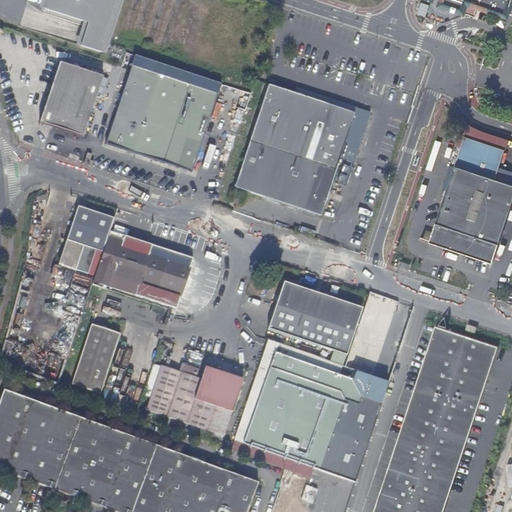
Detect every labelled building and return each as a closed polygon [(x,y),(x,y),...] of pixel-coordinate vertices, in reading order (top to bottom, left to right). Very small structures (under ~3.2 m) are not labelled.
[(115,0),(44,0),(42,9),(86,24),(79,47),(99,53),(115,0)] [(481,7),(503,14),(508,0),(457,0),(468,3),(466,13),(478,17),(481,7)] [(511,0),(508,0),(503,14),(507,16),(509,8),(511,9),(511,7),(511,0)] [(102,75),(57,61),(38,121),(82,136),(102,75)] [(216,93),(129,65),(104,143),(191,172),(216,93)] [(279,80),(273,78),(271,84),(270,84),(236,187),(323,216),(357,113),(277,86),(279,80)] [(504,147),(457,132),(454,143),(460,145),(429,241),(491,262),(511,198),(511,183),(494,177),(504,147)] [(87,163),(87,164),(90,165),(92,160),(89,159),(89,157),(84,156),(82,161),(87,163)] [(77,206),(66,240),(77,244),(95,250),(102,253),(108,232),(113,218),(77,206)] [(193,260),(108,232),(93,283),(176,308),(193,260)] [(95,250),(77,244),(74,248),(64,244),(57,265),(87,275),(95,250)] [(400,261),(398,267),(402,268),(406,270),(408,263),(400,261)] [(363,308),(284,283),(269,329),(347,355),(363,308)] [(121,331),(92,322),(72,383),(101,392),(121,331)] [(470,334),(473,326),(464,323),(460,331),(470,334)] [(442,511),(496,347),(437,328),(375,511),(442,511)] [(267,342),(265,349),(344,376),(347,368),(267,342)] [(318,480),(321,470),(346,479),(354,482),(387,384),(379,381),(356,373),(354,380),(344,376),(265,349),(231,449),(318,480)] [(226,373),(204,365),(200,378),(173,369),(161,365),(146,411),(224,436),(243,378),(226,373)] [(223,475),(214,472),(216,469),(124,435),(122,438),(113,435),(114,432),(72,417),(69,419),(63,416),(64,413),(22,398),(20,401),(12,398),(13,395),(4,391),(0,402),(0,472),(109,511),(248,511),(259,484),(226,472),(223,475)]
